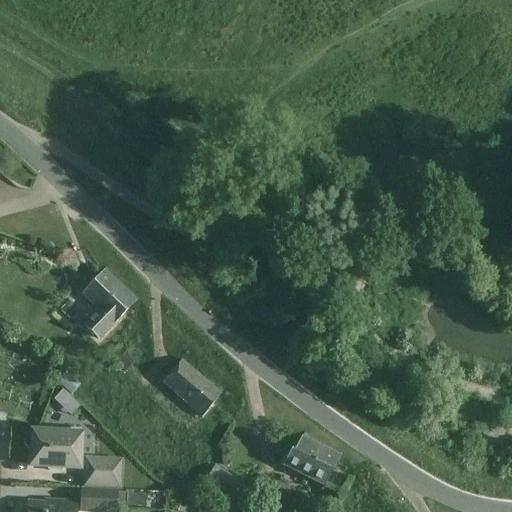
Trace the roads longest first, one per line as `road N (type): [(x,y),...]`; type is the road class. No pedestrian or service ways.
road 1 (tertiary): [(509,511),(429,489),(242,362),(0,136)]
road 2 (track): [(161,160),(59,71),(0,36)]
